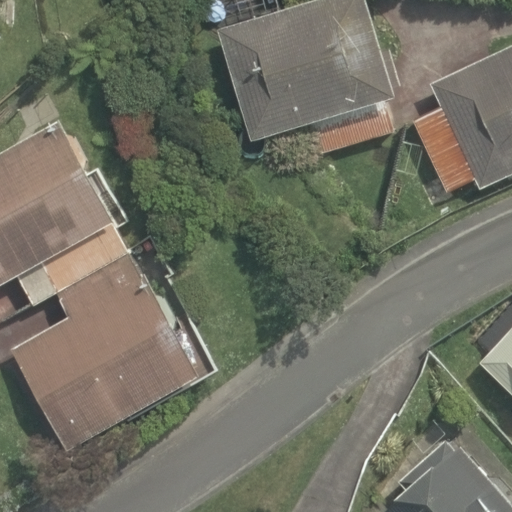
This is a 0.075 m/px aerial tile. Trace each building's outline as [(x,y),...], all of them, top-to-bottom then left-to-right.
[(372,0),(311,0),(221,28),(255,142),(311,125),(321,156),(398,131),(388,101),(401,96),(399,88),(404,86),(393,48),(387,50),(372,0)] [(482,190),(511,176),(511,46),(433,84),(445,106),(415,120),(450,192),(476,178),(482,190)] [(72,444),(200,372),(116,224),(121,221),(62,119),(0,154),(0,287),(21,276),(39,307),(62,294),(75,317),(18,349),(72,444)] [(511,329),(478,368),(511,398),(511,329)] [(409,490),(383,511),(511,511),(511,499),(464,446),(459,450),(450,440),(401,480),(409,490)]
